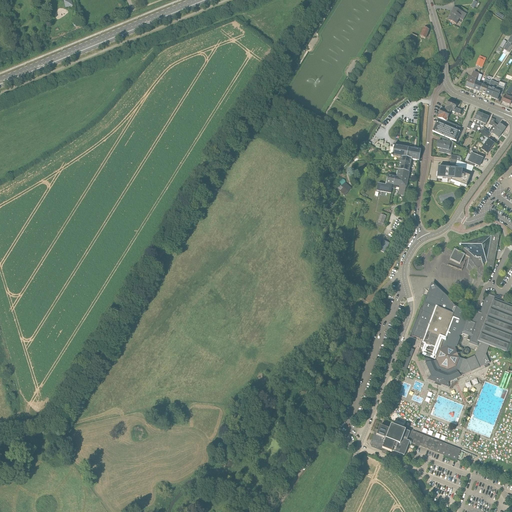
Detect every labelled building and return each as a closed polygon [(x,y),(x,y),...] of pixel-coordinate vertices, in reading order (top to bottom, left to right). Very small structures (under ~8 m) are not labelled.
[(453,12),(448,21),(456,25),(459,19),(463,21),(466,14),(462,12),(454,7),(452,11),(453,12)] [(476,65),(482,67),(485,61),(479,59),(476,65)] [(468,80),(465,87),(472,90),(475,82),(476,79),(479,74),(474,72),(471,77),(470,77),(468,80)] [(475,82),(472,90),(474,90),(474,91),(475,91),(476,91),(479,93),(482,85),(479,84),(482,75),(479,74),(476,79),(475,82)] [(482,85),(479,93),(482,94),(483,94),(484,95),(485,95),(488,87),(490,81),(486,79),(485,80),(482,85)] [(488,87),(485,95),(486,95),(486,96),(488,96),(492,97),(494,90),(496,87),(496,86),(497,85),(498,83),(491,81),(490,81),(488,87)] [(494,90),(492,97),(495,99),(497,100),(498,98),(499,95),(502,96),(505,88),(497,85),(496,86),(496,87),(494,90)] [(504,95),(502,102),(510,105),(511,99),(511,98),(509,97),(510,95),(507,92),(505,95),(504,95)] [(451,111),(461,116),(463,111),(455,108),(457,104),(456,104),(456,102),(455,102),(454,103),(448,101),(445,109),(444,111),(450,114),(451,111)] [(444,111),(445,109),(441,108),(437,117),(436,117),(437,118),(447,121),(450,114),(444,111)] [(478,126),(482,115),(477,112),(473,123),(475,124),(473,130),(475,132),(478,126)] [(482,115),(478,126),(479,126),(480,125),(484,127),(485,125),(489,117),(482,115)] [(447,122),(447,121),(437,118),(440,119),(439,123),(438,122),(434,132),(445,137),(445,139),(447,140),(448,138),(455,141),(458,134),(456,134),(457,131),(459,131),(461,127),(447,122)] [(492,126),(502,134),(506,128),(499,124),(498,126),(493,123),(495,120),(491,118),(489,124),(492,126)] [(498,139),(502,134),(492,126),(488,131),(486,129),(484,132),(489,136),(491,133),(492,134),(498,139)] [(485,139),(482,143),(484,144),(491,149),(491,148),(492,147),(494,144),(488,139),(487,141),(485,139)] [(446,142),(442,141),(442,142),(438,141),(436,148),(440,149),(440,151),(443,152),(444,150),(448,151),(450,143),(446,142)] [(484,144),(481,149),(487,154),(489,151),(490,150),(491,149),(484,144)] [(419,161),(421,151),(393,146),(393,147),(394,148),(392,155),(391,155),(391,157),(401,159),(401,158),(411,160),(419,161)] [(467,164),(467,165),(470,166),(473,167),(474,165),(477,166),(479,167),(481,163),(483,159),(478,157),(476,156),(477,154),(473,152),(472,154),(471,154),(470,155),(467,161),(467,162),(468,162),(468,163),(467,164)] [(401,158),(400,162),(405,162),(404,167),(409,168),(411,160),(401,158)] [(400,162),(399,170),(409,172),(409,168),(404,167),(405,162),(400,162)] [(438,167),(437,178),(451,180),(461,183),(460,185),(461,185),(466,187),(467,182),(468,182),(470,177),(458,172),(458,173),(454,172),(454,170),(455,170),(455,169),(438,167)] [(399,170),(398,177),(407,179),(409,172),(399,170)] [(378,184),(377,188),(380,188),(379,191),(391,193),(392,187),(393,188),(394,185),(395,178),(387,176),(386,183),(386,184),(386,185),(378,184)] [(404,196),(407,179),(398,177),(397,177),(397,178),(397,180),(401,181),(400,186),(400,185),(399,188),(398,195),(404,196)] [(397,178),(395,178),(394,185),(393,188),(395,188),(396,187),(399,188),(400,185),(400,186),(401,181),(397,180),(397,178)] [(343,187),(348,192),(352,188),(347,184),(346,184),(345,183),(342,186),(343,187)] [(348,192),(343,187),(340,191),(345,196),(348,192)] [(460,242),(459,244),(459,245),(461,247),(464,248),(481,261),(482,262),(483,263),(484,264),(486,266),(486,268),(487,269),(493,270),(495,261),(498,243),(500,233),(491,235),(465,242),(463,242),(460,242)] [(378,249),(385,253),(390,244),(384,240),(378,249)] [(460,264),(464,254),(455,250),(450,260),(460,264)] [(423,309),(413,336),(423,340),(420,347),(429,350),(437,354),(435,359),(436,361),(433,362),(427,359),(424,359),(425,363),(431,376),(427,379),(435,382),(441,385),(449,388),(448,383),(461,377),(461,376),(464,375),(456,367),(460,358),(459,358),(455,347),(457,346),(460,338),(459,336),(461,335),(462,333),(461,333),(466,318),(464,317),(461,311),(462,311),(460,310),(456,308),(453,305),(452,303),(449,299),(448,298),(436,287),(430,294),(428,297),(427,296),(426,296),(422,309),(423,309)] [(460,358),(456,367),(464,375),(471,372),(480,368),(490,363),(486,355),(489,345),(508,352),(511,343),(511,306),(504,303),(505,299),(503,299),(503,298),(502,298),(495,295),(488,293),(486,297),(480,314),(475,312),(474,316),(475,317),(474,321),(466,318),(461,333),(462,333),(468,336),(467,339),(470,341),(469,341),(471,342),(470,343),(478,346),(474,356),(466,360),(459,358),(460,358)] [(411,349),(412,346),(409,344),(401,365),(400,364),(399,366),(400,366),(399,370),(405,372),(414,350),(411,349)] [(393,426),(410,432),(406,440),(410,442),(456,460),(460,450),(410,431),(411,430),(394,423),(393,426)] [(391,425),(389,430),(380,426),(378,431),(376,430),(371,443),(373,444),(374,446),(373,448),(386,453),(387,451),(392,452),(392,451),(404,456),(410,442),(406,440),(410,432),(393,426),(391,425)]
